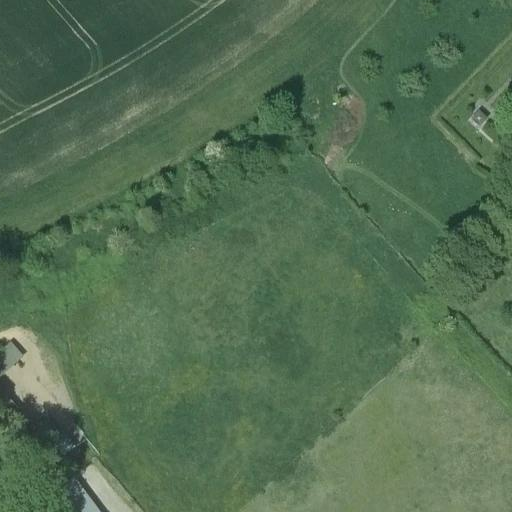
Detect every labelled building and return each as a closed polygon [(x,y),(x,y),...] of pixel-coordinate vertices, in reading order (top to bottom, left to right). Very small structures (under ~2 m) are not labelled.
[(479,115),(471,124),(479,132),(488,124),(479,115)] [(14,345),(0,354),(0,377),(25,361),(14,345)] [(7,399),(25,415),(31,407),(46,421),(59,407),(17,368),(13,372),(23,381),(7,399)] [(0,393),(0,423),(15,412),(0,393)] [(59,411),(41,426),(65,457),(84,442),(59,411)] [(93,511),(73,484),(46,504),(52,511),(93,511)]
